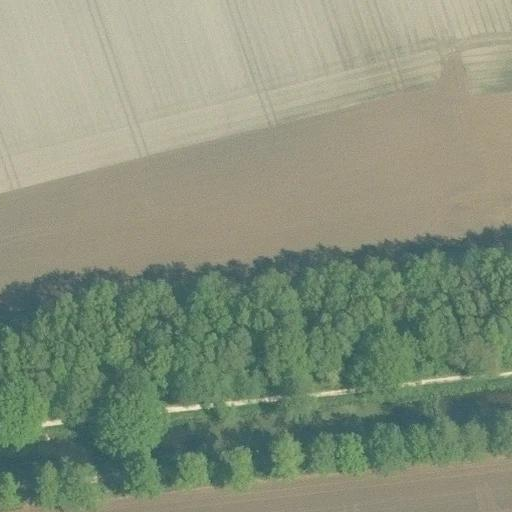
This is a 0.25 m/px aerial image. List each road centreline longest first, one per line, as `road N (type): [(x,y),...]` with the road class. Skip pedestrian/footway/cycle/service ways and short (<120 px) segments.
road 1 (track): [(511,433),(0,491)]
road 2 (track): [(0,431),(511,374)]
